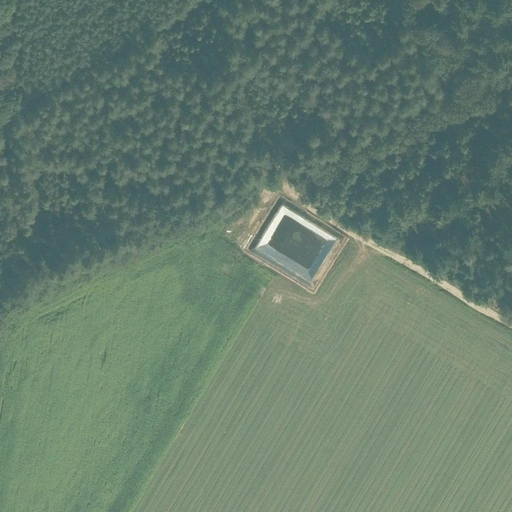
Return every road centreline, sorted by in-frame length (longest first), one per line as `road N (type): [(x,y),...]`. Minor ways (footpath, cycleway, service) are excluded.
road 1 (track): [(511,328),(281,186),(471,87)]
road 2 (track): [(0,120),(19,92),(0,2)]
